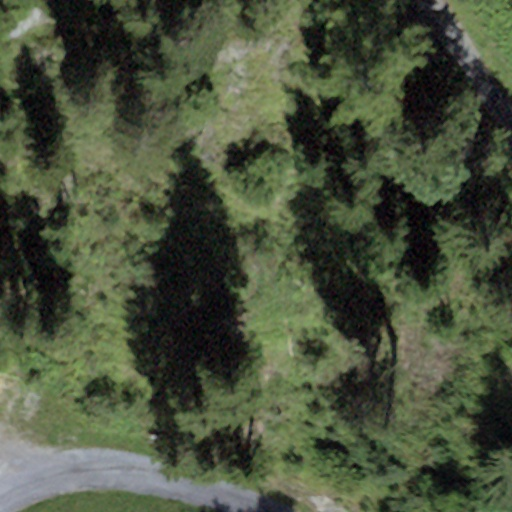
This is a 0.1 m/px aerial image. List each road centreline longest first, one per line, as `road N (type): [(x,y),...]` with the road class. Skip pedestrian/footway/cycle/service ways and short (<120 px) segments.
road 1 (track): [(0,502),(79,473),(167,478),(249,511)]
road 2 (track): [(511,119),(416,0)]
